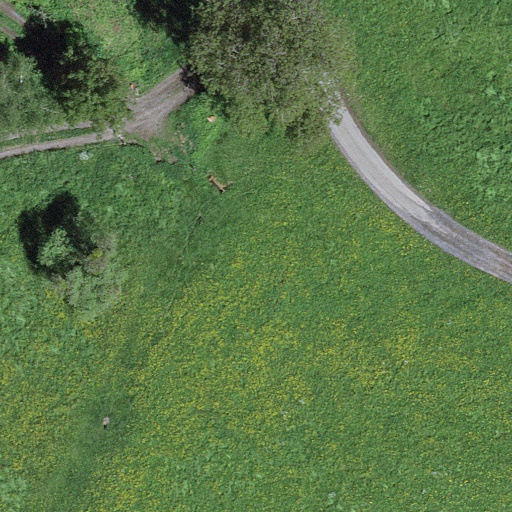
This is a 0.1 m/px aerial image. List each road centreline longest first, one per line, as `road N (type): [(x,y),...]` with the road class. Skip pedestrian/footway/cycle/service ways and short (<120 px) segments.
road 1 (track): [(299,0),(328,122),(435,234),(511,269)]
road 2 (track): [(299,0),(130,118),(0,148)]
road 3 (track): [(130,118),(0,14)]
